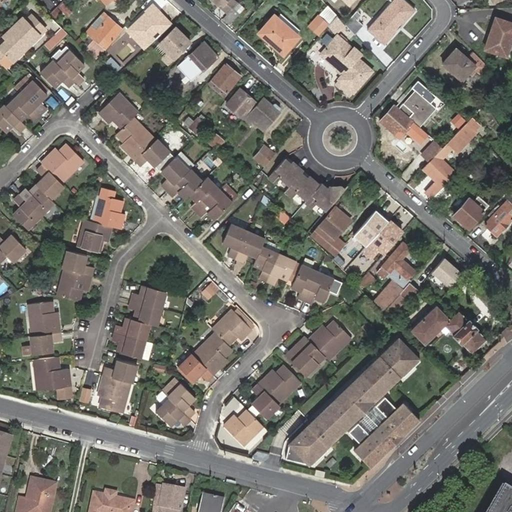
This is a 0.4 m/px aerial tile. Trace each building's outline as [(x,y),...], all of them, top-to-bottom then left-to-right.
[(210,0),(221,8),(222,7),(225,9),(232,1),(232,0),(210,0)] [(386,46),(416,11),(403,0),(395,0),(368,31),(386,46)] [(238,6),(232,1),(225,9),(222,7),(221,8),(229,16),(238,6)] [(245,10),(239,5),(238,6),(229,16),(225,20),(230,25),(245,10)] [(142,46),(169,22),(154,6),(127,30),(142,46)] [(337,19),(327,8),(322,13),(327,12),(311,31),(320,39),(329,29),(337,19)] [(356,13),(344,26),(355,37),(364,27),(358,21),(362,16),(357,12),(356,13)] [(97,58),(123,29),(105,13),(88,32),(96,39),(88,50),(97,58)] [(0,48),(0,60),(1,61),(6,67),(40,33),(22,15),(6,31),(7,33),(3,37),(5,39),(0,43),(0,46),(1,48),(0,48)] [(505,56),(511,36),(511,23),(495,18),(485,49),(505,56)] [(276,19),(262,36),(269,42),(268,44),(275,50),(277,48),(284,55),(298,38),(276,19)] [(336,34),(344,26),(337,19),(329,29),(336,34)] [(168,62),(189,43),(176,29),(160,42),(168,52),(163,57),(168,62)] [(339,78),(354,92),(372,71),(357,58),(360,55),(353,48),(351,50),(336,36),(320,54),(343,73),(339,78)] [(205,43),(185,59),(197,74),(217,58),(205,43)] [(71,74),(80,83),(87,77),(80,71),(87,63),(73,49),(59,62),(71,74)] [(440,64),(458,83),(472,69),(479,76),(486,69),(472,54),(465,60),(455,49),(440,64)] [(65,80),(71,74),(59,62),(56,59),(43,71),(64,92),(71,86),(65,80)] [(213,80),(227,93),(241,78),(226,65),(213,80)] [(351,96),(354,92),(339,78),(335,82),(351,96)] [(36,80),(22,93),(43,114),(50,108),(43,101),(50,94),(36,80)] [(224,97),(227,93),(213,80),(210,84),(224,97)] [(227,104),(243,118),(256,103),(240,89),(227,104)] [(406,107),(418,94),(415,91),(404,104),(406,107)] [(135,117),(140,112),(120,92),(100,110),(111,122),(115,118),(116,117),(119,119),(117,121),(124,127),(135,117)] [(22,93),(9,106),(23,121),(31,113),(37,120),(43,114),(22,93)] [(399,109),(395,106),(380,123),(398,139),(413,122),(419,128),(436,109),(418,94),(406,107),(404,104),(399,109)] [(265,132),(281,114),(280,113),(283,110),(277,105),(274,108),(265,100),(246,121),(250,125),(253,122),(265,132)] [(9,106),(7,104),(0,110),(0,123),(7,132),(15,125),(21,131),(28,126),(23,121),(9,106)] [(169,112),(177,119),(184,111),(177,104),(169,112)] [(157,139),(135,117),(124,127),(117,133),(125,141),(128,144),(125,147),(136,159),(157,139)] [(481,126),(472,118),(468,123),(442,149),(428,164),(424,168),(437,180),(426,191),(433,197),(447,183),(455,173),(443,161),(454,149),(458,153),(476,133),(475,132),(481,126)] [(191,128),(195,132),(199,128),(194,124),(191,128)] [(506,138),(502,130),(496,133),(500,140),(506,138)] [(211,143),(218,149),(225,141),(218,135),(211,143)] [(156,165),(157,164),(169,153),(170,151),(158,138),(157,139),(136,159),(142,165),(149,158),(156,165)] [(421,157),(428,164),(442,149),(435,142),(421,157)] [(54,151),(43,162),(45,163),(62,182),(85,160),(69,143),(60,151),(57,154),(54,151)] [(254,157),(265,166),(275,154),(265,145),(254,157)] [(191,170),(178,157),(163,171),(170,178),(164,184),(170,191),(190,171),(191,170)] [(328,210),(347,188),(343,186),(327,187),(321,182),(320,184),(311,176),(308,177),(302,172),(304,170),(296,162),(291,163),(286,158),(270,177),(277,183),(282,177),(291,186),(286,191),(293,198),(298,192),(313,206),(317,201),(328,210)] [(45,176),(37,184),(41,188),(51,198),(65,185),(62,182),(45,163),(38,169),(45,176)] [(195,176),(190,171),(170,191),(176,196),(180,192),(187,199),(191,194),(205,181),(197,174),(195,176)] [(217,183),(210,176),(205,181),(191,194),(198,201),(193,206),(199,212),(220,191),(214,186),(217,183)] [(28,188),(21,194),(42,215),(55,202),(51,198),(41,188),(35,194),(28,188)] [(116,192),(104,188),(93,222),(113,228),(121,230),(125,216),(120,215),(117,214),(118,210),(121,211),(124,202),(114,199),(116,192)] [(225,197),(220,191),(199,212),(205,217),(209,213),(215,219),(234,201),(227,194),(225,197)] [(454,214),(469,227),(483,211),(478,206),(483,201),(473,191),(454,214)] [(21,207),(15,214),(28,229),(42,215),(21,194),(15,200),(21,207)] [(497,236),(511,220),(511,207),(507,202),(500,209),(497,205),(487,215),(491,219),(485,225),(497,236)] [(318,237),(336,254),(345,244),(337,236),(351,220),(337,206),(315,231),(319,235),(318,237)] [(403,232),(375,209),(354,235),(382,258),(403,232)] [(85,220),(78,247),(100,253),(103,244),(101,244),(102,240),(104,240),(109,242),(113,228),(93,222),(85,220)] [(238,259),(250,231),(232,224),(224,242),(233,246),(229,255),(238,259)] [(267,239),(250,231),(238,259),(245,262),(249,253),(259,257),(264,246),(267,239)] [(0,234),(0,247),(7,255),(13,261),(27,248),(13,234),(6,241),(0,234)] [(374,303),(384,313),(386,310),(411,282),(411,281),(408,279),(415,271),(402,260),(411,249),(403,243),(377,273),(382,278),(387,277),(392,282),(374,303)] [(270,281),(282,254),(264,246),(259,257),(256,265),(265,268),(261,277),(270,281)] [(69,251),(64,269),(66,269),(92,276),(95,268),(86,265),(88,256),(69,251)] [(298,261),(282,254),(270,281),(278,284),(281,276),(290,279),(298,261)] [(463,273),(444,257),(431,272),(450,288),(463,273)] [(307,300),(318,274),(311,272),(312,268),(303,264),(293,287),(302,290),(299,297),(307,300)] [(66,269),(59,296),(82,302),(84,294),(81,294),(82,290),(85,290),(89,291),(92,276),(66,269)] [(376,281),(367,273),(359,283),(363,287),(376,281)] [(324,277),(318,274),(307,300),(314,303),(317,297),(326,301),(335,278),(326,274),(324,277)] [(215,280),(203,288),(209,296),(220,288),(215,280)] [(411,282),(386,310),(392,315),(407,299),(410,300),(419,289),(411,282)] [(165,302),(168,293),(144,286),(142,295),(135,294),(133,301),(161,308),(162,302),(165,302)] [(137,311),(135,319),(152,324),(159,326),(162,316),(159,316),(161,308),(133,301),(131,310),(137,311)] [(33,335),(62,332),(61,316),(56,317),(56,312),(55,302),(31,303),(33,335)] [(436,334),(439,338),(443,334),(440,330),(444,326),(449,320),(435,306),(413,329),(427,342),(436,334)] [(233,309),(212,329),(216,332),(229,345),(235,338),(233,336),(236,335),(237,336),(241,340),(252,328),(233,309)] [(449,320),(444,326),(453,336),(452,338),(461,347),(462,345),(473,355),(486,341),(476,331),(477,330),(469,321),(468,321),(467,322),(457,312),(449,320)] [(119,325),(117,333),(144,340),(146,334),(148,335),(152,324),(135,319),(128,317),(125,327),(119,325)] [(326,356),(330,360),(331,359),(336,355),(353,337),(337,321),(329,328),(326,331),(323,328),(310,340),(326,356)] [(62,342),(62,332),(33,335),(32,335),(34,353),(54,352),(53,343),(62,342)] [(216,332),(194,354),(214,375),(226,363),(222,359),(225,357),(233,349),(229,345),(216,332)] [(121,343),(118,352),(142,358),(145,348),(142,348),(144,340),(117,333),(115,341),(121,343)] [(307,376),(326,356),(310,340),(304,347),(306,348),(303,351),(301,348),(298,345),(287,356),(307,376)] [(291,442),(289,457),(317,460),(332,445),(330,443),(346,427),(344,425),(378,393),(380,395),(399,376),(402,379),(418,363),(397,340),(361,376),(363,378),(329,410),(327,407),(291,442)] [(194,354),(193,353),(180,367),(194,381),(201,374),(208,381),(214,375),(194,354)] [(61,358),(39,360),(41,374),(37,374),(38,392),(72,389),(71,371),(62,371),(59,372),(59,369),(62,368),(61,358)] [(107,368),(105,376),(133,383),(134,383),(139,366),(119,361),(116,370),(107,368)] [(271,373),(259,384),(279,405),(301,383),(285,365),(277,373),(274,376),(271,373)] [(133,383),(105,376),(101,392),(105,393),(104,397),(101,408),(124,414),(133,383)] [(178,378),(165,391),(170,397),(183,384),(178,378)] [(183,384),(170,397),(172,398),(191,418),(197,411),(190,405),(197,398),(183,384)] [(279,405),(259,384),(253,390),(260,397),(253,404),(267,418),(280,406),(279,405)] [(81,398),(90,400),(93,387),(84,385),(81,398)] [(165,404),(172,398),(170,397),(165,391),(159,396),(160,398),(165,404)] [(354,451),(371,468),(420,420),(403,403),(397,410),(385,397),(373,409),(385,421),(373,433),(360,421),(349,433),(361,445),(354,451)] [(172,398),(165,404),(158,411),(172,426),(179,419),(186,425),(192,419),(191,418),(172,398)] [(235,399),(230,407),(241,413),(246,405),(235,399)] [(263,426),(248,410),(241,416),(243,418),(241,420),(238,418),(236,415),(225,426),(244,445),(263,426)] [(10,439),(0,436),(0,456),(5,458),(10,439)] [(325,471),(316,469),(314,475),(324,477),(325,471)] [(16,511),(49,511),(53,498),(47,497),(46,495),(49,480),(31,476),(27,497),(19,495),(16,511)] [(207,479),(196,477),(193,488),(205,490),(207,479)] [(47,497),(53,498),(56,481),(49,480),(46,495),(47,497)] [(163,486),(156,484),(152,511),(162,511),(163,510),(164,505),(177,508),(175,511),(180,511),(185,490),(163,484),(163,486)] [(94,490),(88,511),(132,511),(135,500),(116,495),(117,491),(107,488),(105,493),(94,490)] [(511,511),(511,499),(495,489),(481,511),(511,511)] [(203,492),(198,511),(222,511),(226,498),(203,492)] [(246,511),(248,510),(236,502),(229,511),(246,511)]
